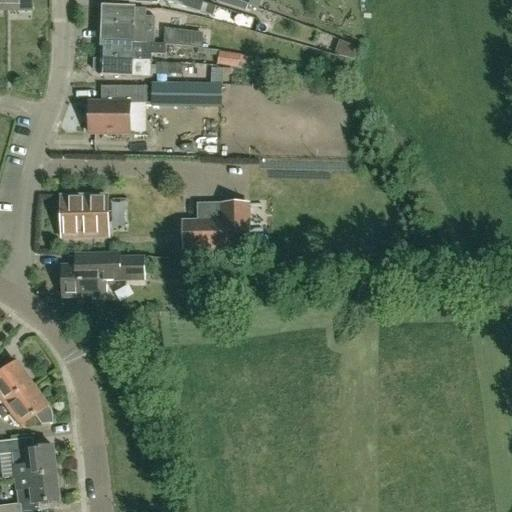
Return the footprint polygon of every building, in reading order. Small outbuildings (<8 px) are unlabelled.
[(7,0),(8,10),(33,10),(33,0),(7,0)] [(215,6),(198,0),(164,0),(165,2),(213,17),(215,6)] [(249,6),(235,0),(218,0),(217,3),(246,13),(249,6)] [(102,42),(155,44),(156,18),(147,18),(147,10),(104,8),(102,42)] [(183,31),(183,47),(202,49),(203,33),(183,31)] [(241,51),(267,55),(269,39),(243,35),(241,51)] [(155,44),(102,42),(101,59),(152,61),(153,55),(166,56),(167,45),(155,45),(155,44)] [(220,53),(218,66),(239,69),(241,56),(220,53)] [(100,76),(151,79),(152,62),(152,61),(101,59),(100,76)] [(153,85),(153,106),(221,106),(221,85),(153,85)] [(119,104),(101,104),(89,104),(89,135),(130,134),(130,104),(147,104),(147,88),(119,88),(119,104)] [(107,197),(61,198),(62,240),(108,239),(107,197)] [(249,205),(221,206),(221,222),(183,223),(184,251),(250,249),(249,205)] [(63,298),(97,298),(97,300),(107,300),(107,282),(145,282),(144,258),(120,259),(120,255),(76,255),(76,267),(62,267),(63,298)] [(0,397),(6,405),(33,385),(17,364),(0,376),(0,397)] [(53,412),(33,385),(6,405),(0,409),(0,413),(5,420),(12,415),(22,427),(36,417),(42,424),(54,423),(53,412)] [(0,455),(16,454),(14,441),(14,440),(0,442),(0,455)] [(16,479),(57,474),(54,447),(27,450),(27,452),(19,453),(19,458),(14,458),(16,479)] [(57,474),(16,479),(19,504),(0,506),(0,511),(22,511),(22,505),(33,503),(33,504),(60,501),(57,474)]
